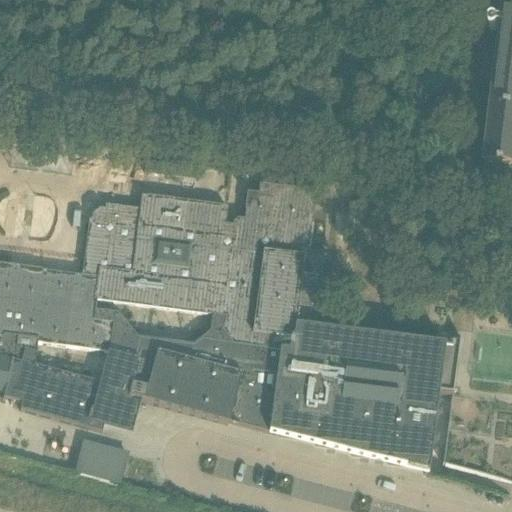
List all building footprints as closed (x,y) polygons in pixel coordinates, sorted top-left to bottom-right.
[(511,0),(497,0),(496,10),(504,11),(492,117),(484,184),(511,187),(511,0)] [(160,166),(146,164),(145,164),(143,177),(158,179),(160,166)] [(194,183),(196,171),(183,169),(182,182),(194,183)] [(0,394),(4,395),(2,402),(21,407),(19,414),(101,436),(106,418),(122,423),(128,402),(227,428),(228,426),(268,437),(268,438),(427,480),(433,435),(425,434),(426,428),(433,429),(438,397),(452,398),(460,340),(458,340),(456,352),(308,333),(310,313),(311,313),(315,280),(301,278),(304,257),(297,256),(298,249),(307,250),(314,195),(274,189),(273,200),(247,196),(243,223),(237,222),(232,226),(231,233),(224,232),(226,211),(140,200),(138,213),(104,208),(104,215),(99,214),(92,219),(92,223),(88,223),(81,279),(41,274),(41,273),(0,267),(0,394)] [(69,479),(117,488),(123,454),(75,445),(69,479)]
